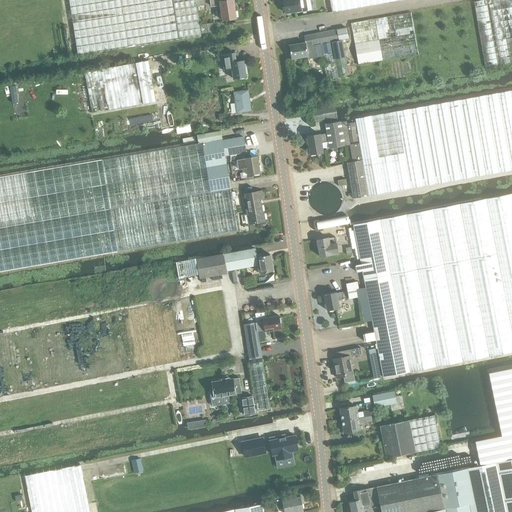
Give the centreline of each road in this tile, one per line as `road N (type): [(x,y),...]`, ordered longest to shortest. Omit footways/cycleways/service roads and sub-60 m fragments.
road 1 (residential): [(326,511),(258,0)]
road 2 (track): [(0,434),(175,400),(169,367)]
road 3 (track): [(0,331),(191,289)]
road 4 (track): [(169,367),(0,399)]
